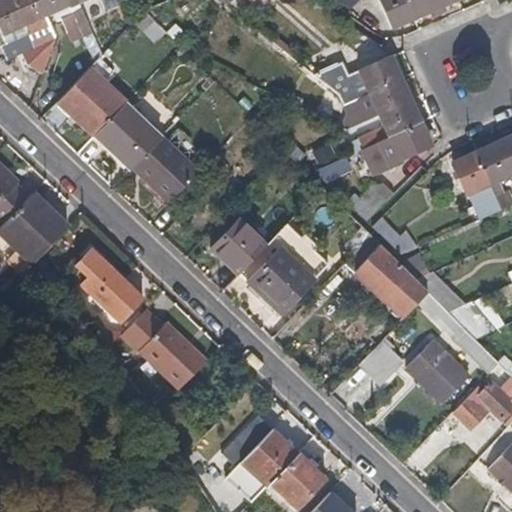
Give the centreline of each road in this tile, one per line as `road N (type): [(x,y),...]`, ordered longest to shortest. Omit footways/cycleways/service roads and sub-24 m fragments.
road 1 (residential): [(0,107),(431,511)]
road 2 (residential): [(491,32),(426,57),(453,121),(511,97)]
